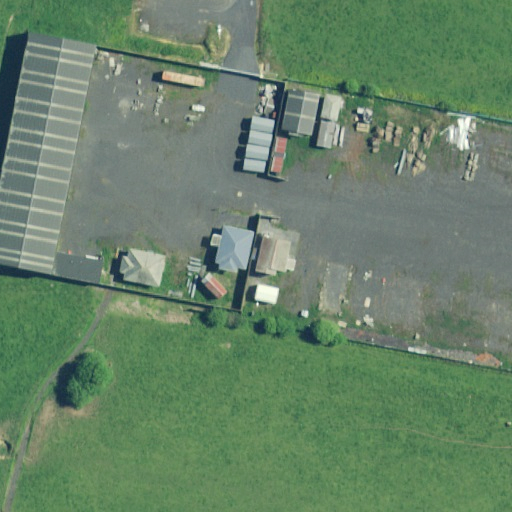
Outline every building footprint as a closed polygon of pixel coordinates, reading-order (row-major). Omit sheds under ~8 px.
[(111,59),(47,46),(0,277),(0,279),(64,293),(111,59)] [(194,97),(147,87),(141,114),(188,124),(194,97)] [(316,100),(286,94),(280,130),(310,136),(316,100)] [(340,98),(324,94),(319,117),(335,121),(340,98)] [(162,123),(113,112),(107,138),(156,149),(162,123)] [(270,134),(273,121),(251,117),(249,130),(246,143),(243,157),(241,169),(263,173),(265,161),(268,147),(270,134)] [(332,124),(320,122),(315,145),(328,148),(332,124)] [(392,134),(366,128),(355,180),(381,185),(392,134)] [(436,134),(409,128),(399,178),(426,183),(436,134)] [(471,138),(449,134),(442,171),(440,171),(438,183),(463,188),(466,172),(471,138)] [(284,157),(288,140),(275,137),(271,154),(267,172),(281,175),(284,157)] [(511,145),(489,142),(484,168),(510,173),(508,187),(511,187),(511,145)] [(251,231),(222,225),(220,236),(211,234),(209,245),(217,246),(213,264),(219,265),(218,269),(234,273),(235,267),(243,269),(251,231)] [(288,243),(259,238),(253,271),(272,275),(273,270),(283,272),(288,243)] [(201,254),(176,248),(166,287),(192,293),(201,254)] [(164,256),(128,249),(126,258),(121,257),(118,272),(123,273),(121,279),(157,287),(164,256)] [(323,271),(298,265),(287,314),(325,323),(330,299),(317,296),(323,271)] [(227,290),(211,273),(200,283),(216,300),(227,290)] [(382,277),(365,274),(363,287),(351,285),(346,313),(354,314),(354,319),(373,323),(382,277)] [(425,283),(399,279),(392,322),(413,325),(416,306),(421,307),(425,283)] [(277,288),(256,285),(254,300),(275,303),(277,288)] [(458,291),(434,286),(427,320),(451,325),(458,291)] [(492,291),(466,286),(456,333),(482,338),(492,291)] [(511,295),(499,292),(490,337),(511,341),(511,295)]
